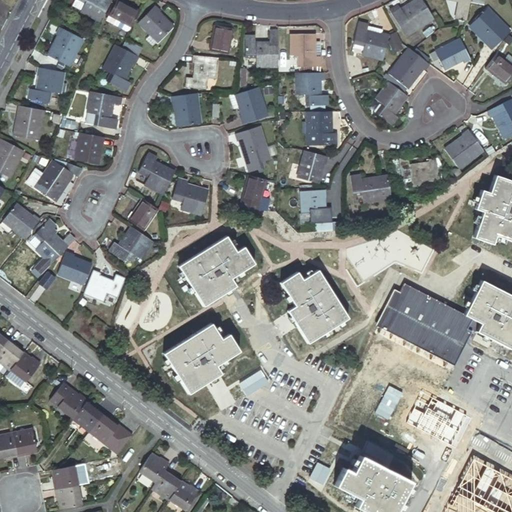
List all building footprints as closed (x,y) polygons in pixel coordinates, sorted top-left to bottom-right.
[(72,0),(71,2),(90,13),(96,0),(72,0)] [(131,1),(128,0),(104,0),(101,8),(98,13),(106,16),(106,17),(119,23),(122,22),(124,18),(131,1)] [(141,0),(132,10),(150,28),(163,14),(150,1),(151,0),(141,0)] [(381,0),(390,16),(401,10),(405,17),(422,9),(418,0),(381,0)] [(448,0),(446,10),(456,13),(459,0),(448,0)] [(481,36),(486,43),(506,27),(488,4),(470,18),(483,35),(481,36)] [(349,41),(369,48),(378,22),(370,19),(371,17),(358,13),(358,12),(349,8),(342,28),(352,32),(349,41)] [(201,10),(198,35),(217,37),(220,12),(201,10)] [(231,22),(231,43),(243,42),(243,51),(265,50),(264,15),(255,15),(256,26),(242,26),(242,21),(231,22)] [(50,27),(40,45),(60,55),(73,31),(52,19),(48,26),(50,27)] [(305,53),(304,44),(298,44),(297,27),(299,27),(299,21),(274,22),(275,44),(284,43),(284,54),(305,53)] [(462,50),(448,30),(422,48),(425,52),(427,50),(437,64),(454,52),(456,54),(462,50)] [(106,66),(102,73),(119,82),(124,73),(120,71),(129,54),(133,56),(136,49),(112,36),(99,62),(106,66)] [(389,60),(382,69),(396,80),(411,61),(413,62),(418,56),(396,39),(383,55),(389,60)] [(180,63),(179,75),(200,77),(201,65),(208,66),(210,44),(185,42),(184,50),(187,50),(185,64),(180,63)] [(492,53),(480,67),(500,83),(511,68),(492,53)] [(307,61),(280,62),(280,82),(289,82),(289,93),(310,92),(310,82),(305,82),(304,67),(307,67),(307,61)] [(26,84),(24,93),(43,96),(45,86),(54,87),(58,66),(31,62),(30,68),(33,69),(29,84),(26,84)] [(396,80),(382,69),(378,74),(392,85),(396,80)] [(394,87),(392,85),(378,74),(375,71),(361,88),(368,94),(361,103),(376,115),(382,108),(378,104),(388,92),(389,93),(394,87)] [(228,108),(230,114),(255,106),(245,78),(217,87),(222,100),(228,98),(231,107),(228,108)] [(92,109),(90,118),(108,120),(110,112),(106,111),(108,96),(111,96),(112,89),(87,85),(83,108),(92,109)] [(172,93),(171,114),(190,114),(191,86),(169,86),(169,93),(172,93)] [(480,110),(498,137),(511,129),(507,121),(511,117),(511,107),(504,95),(480,110)] [(10,106),(5,130),(28,134),(33,104),(9,99),(8,105),(10,106)] [(316,100),(289,101),(290,123),(298,123),(298,134),(319,134),(319,122),(314,122),(314,108),(317,108),(316,100)] [(228,136),(238,159),(250,154),(246,144),(255,140),(246,120),(223,129),(226,137),(228,136)] [(456,134),(439,145),(452,164),(476,148),(462,126),(455,131),(456,134)] [(67,151),(87,155),(90,137),(92,138),(93,132),(71,128),(67,151)] [(0,176),(1,177),(16,149),(0,140),(0,176)] [(316,149),(295,141),(284,166),(306,174),(316,149)] [(142,177),(139,185),(157,193),(167,169),(160,166),(159,168),(147,163),(149,157),(141,153),(132,173),(142,177)] [(30,187),(42,195),(56,172),(58,173),(61,169),(64,171),(69,163),(54,157),(51,162),(39,155),(28,173),(22,182),(30,187)] [(408,186),(435,184),(434,159),(425,159),(425,162),(408,162),(407,157),(398,157),(399,179),(408,178),(408,186)] [(479,202),(467,227),(484,235),(488,226),(511,238),(511,174),(496,167),(487,185),(479,182),(471,198),(479,202)] [(360,200),(385,198),(383,169),(375,169),(375,171),(355,173),(354,171),(347,172),(349,191),(359,190),(360,200)] [(250,200),(248,206),(257,208),(261,194),(253,192),(258,176),(240,170),(232,194),(250,200)] [(42,195),(44,196),(58,173),(56,172),(42,195)] [(172,174),(167,194),(178,196),(176,206),(194,210),(200,185),(193,183),(193,186),(180,183),(182,176),(172,174)] [(314,215),(329,215),(329,203),(322,202),(322,189),(324,189),(324,182),(299,183),(300,205),(307,205),(308,215),(314,215)] [(140,196),(126,218),(140,227),(154,205),(140,196)] [(13,209),(1,224),(21,239),(35,221),(29,217),(27,219),(13,209)] [(329,226),(329,215),(314,215),(314,227),(329,226)] [(50,231),(53,228),(48,223),(34,237),(40,243),(35,248),(43,256),(33,266),(39,272),(49,262),(72,240),(67,235),(60,242),(52,234),(50,231)] [(111,243),(106,251),(123,263),(129,254),(137,259),(148,240),(126,226),(122,233),(123,235),(116,246),(111,243)] [(224,233),(178,264),(205,302),(236,281),(230,273),(251,259),(241,244),(235,248),(224,233)] [(64,251),(55,272),(80,282),(87,263),(69,256),(70,253),(64,251)] [(290,307),(310,337),(349,312),(318,266),(303,276),(298,268),(282,279),(297,302),(290,307)] [(90,269),(80,294),(101,301),(104,294),(114,298),(122,278),(113,275),(111,280),(96,274),(97,272),(90,269)] [(44,271),(36,283),(43,287),(50,275),(44,271)] [(462,331),(465,333),(468,328),(478,333),(481,335),(496,342),(492,349),(509,357),(511,350),(511,296),(483,281),(466,315),(469,316),(462,331)] [(412,441),(465,333),(462,331),(469,316),(466,315),(405,285),(401,292),(394,289),(379,320),(381,321),(378,326),(383,328),(335,425),(357,436),(358,437),(366,420),(411,442),(412,441)] [(213,323),(162,355),(188,394),(223,371),(218,362),(240,348),(230,332),(222,337),(213,323)] [(0,351),(9,339),(1,333),(0,334),(0,351)] [(17,345),(9,339),(0,351),(0,360),(12,370),(24,353),(19,349),(18,349),(16,347),(17,345)] [(31,359),(24,353),(12,370),(24,379),(26,381),(40,363),(33,357),(31,359)] [(24,379),(12,370),(8,374),(20,384),(24,379)] [(87,401),(88,399),(81,394),(79,396),(63,383),(50,399),(74,418),(87,401)] [(91,431),(106,412),(96,405),(95,407),(93,406),(87,401),(74,418),(91,431)] [(119,453),(128,441),(129,440),(134,434),(121,424),(119,426),(113,422),(111,420),(112,418),(106,412),(91,431),(119,453)] [(13,432),(18,457),(28,455),(28,452),(30,451),(37,450),(33,428),(13,432)] [(8,459),(18,457),(13,432),(0,434),(0,457),(5,456),(7,456),(8,459)] [(356,446),(387,461),(391,453),(361,438),(356,446)] [(140,471),(156,482),(157,481),(166,467),(170,462),(162,456),(160,459),(152,453),(140,471)] [(367,511),(395,511),(410,483),(361,458),(353,474),(345,470),(337,486),(362,498),(358,507),(367,511)] [(64,467),(55,469),(57,479),(53,480),(55,490),(80,485),(76,465),(64,467)] [(153,487),(170,499),(182,481),(176,478),(174,476),(176,473),(166,467),(157,481),(156,482),(153,487)] [(182,481),(170,499),(186,509),(197,493),(200,490),(192,484),(190,487),(182,481)] [(61,499),(63,509),(84,505),(80,485),(55,490),(58,500),(61,499)] [(218,488),(214,492),(222,498),(226,493),(218,488)] [(197,493),(186,509),(189,511),(200,495),(197,493)]
